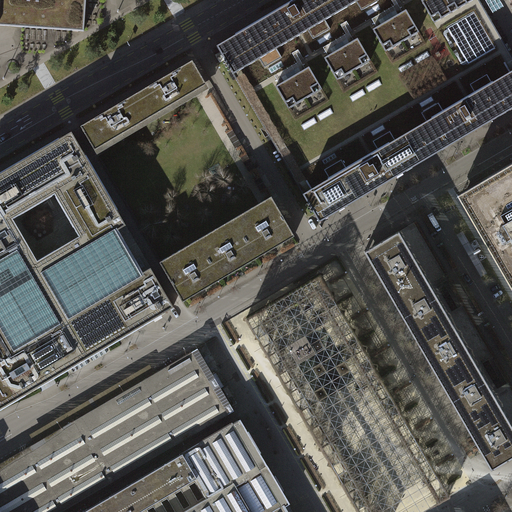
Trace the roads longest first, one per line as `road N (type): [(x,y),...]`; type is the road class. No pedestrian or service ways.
road 1 (residential): [(333,240),(483,497)]
road 2 (secondary): [(240,0),(0,139)]
road 3 (unclassified): [(0,438),(208,315)]
road 4 (residential): [(208,315),(322,511)]
road 5 (unclassified): [(420,189),(511,347)]
road 6 (unclassified): [(208,315),(333,240)]
